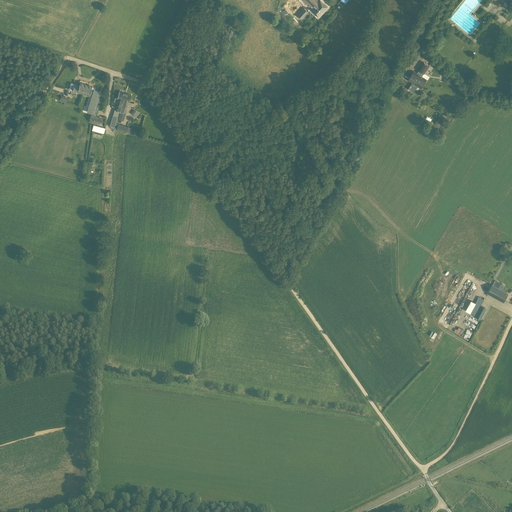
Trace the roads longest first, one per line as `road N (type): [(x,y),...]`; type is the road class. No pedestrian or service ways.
road 1 (unclassified): [(68,57),(148,88),(422,469)]
road 2 (track): [(262,511),(176,496),(104,496),(49,511)]
road 3 (unclassified): [(511,320),(459,435),(422,469)]
